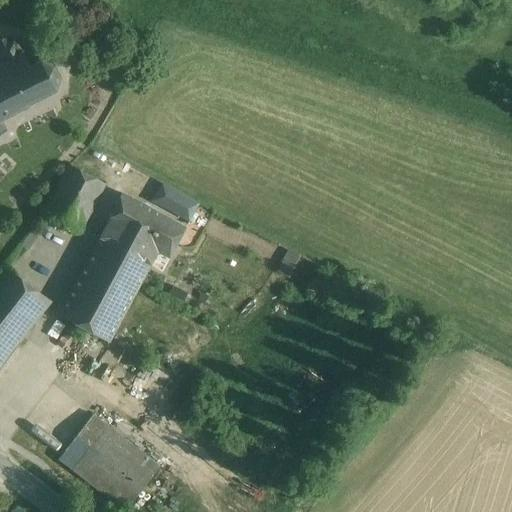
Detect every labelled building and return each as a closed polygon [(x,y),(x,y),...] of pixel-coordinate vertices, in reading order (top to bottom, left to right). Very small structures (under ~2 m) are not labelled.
[(0,61),(1,64),(0,64),(0,134),(4,133),(7,134),(7,132),(4,131),(1,124),(2,124),(0,121),(0,119),(10,114),(12,118),(15,117),(13,113),(23,107),(26,111),(28,110),(27,109),(28,108),(26,105),(42,97),(43,100),(45,99),(43,96),(52,92),(55,94),(56,92),(53,90),(57,80),(60,79),(60,77),(57,77),(52,68),(54,65),(52,64),(50,66),(40,63),(40,59),(37,60),(38,63),(29,67),(22,55),(23,52),(21,51),(21,52),(14,40),(7,44),(4,38),(0,40),(0,59),(0,60),(0,61)] [(104,185),(69,166),(50,201),(44,212),(79,232),(104,185)] [(183,225),(121,193),(107,220),(111,223),(101,242),(148,266),(159,271),(183,225)] [(148,266),(101,242),(72,300),(69,298),(61,315),(110,340),(148,266)] [(297,256),(284,249),(274,269),(286,276),(297,256)] [(32,326),(0,300),(0,367),(17,345),(32,326)] [(0,404),(35,359),(17,345),(0,367),(0,404)] [(156,463),(91,412),(56,457),(121,508),(156,463)]
